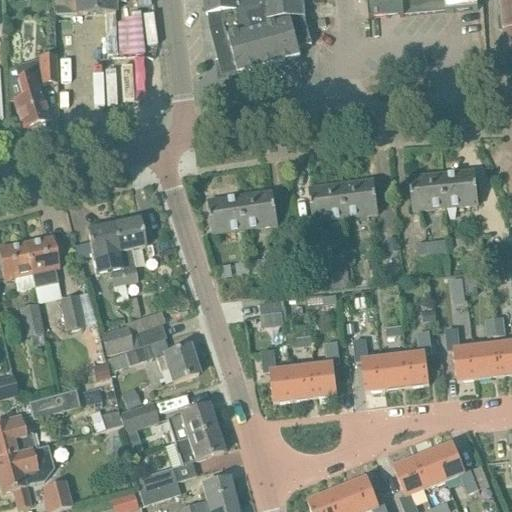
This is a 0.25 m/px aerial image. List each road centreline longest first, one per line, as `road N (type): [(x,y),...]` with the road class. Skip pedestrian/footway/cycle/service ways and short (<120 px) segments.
road 1 (residential): [(511,109),(187,137)]
road 2 (residential): [(249,431),(161,153)]
road 3 (residential): [(0,193),(161,153)]
road 4 (residential): [(266,494),(406,421)]
road 5 (residential): [(249,431),(406,421)]
road 6 (residential): [(172,0),(187,137)]
